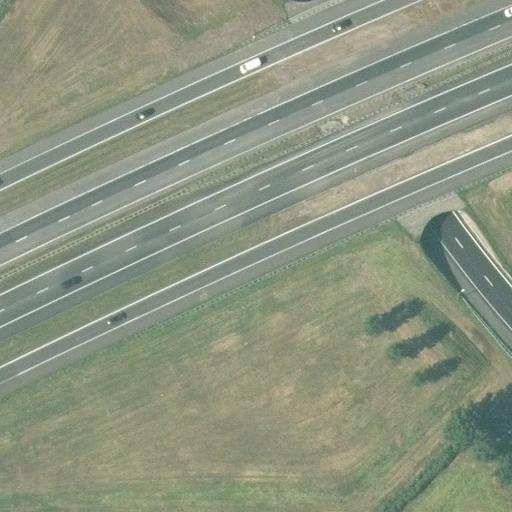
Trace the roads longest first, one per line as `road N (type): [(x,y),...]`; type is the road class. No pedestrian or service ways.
road 1 (motorway): [(0,381),(511,143)]
road 2 (motorway): [(0,312),(511,80)]
road 3 (motorway): [(511,21),(0,250)]
road 4 (motorway): [(408,0),(0,183)]
road 5 (motorway): [(320,0),(403,162),(511,310)]
